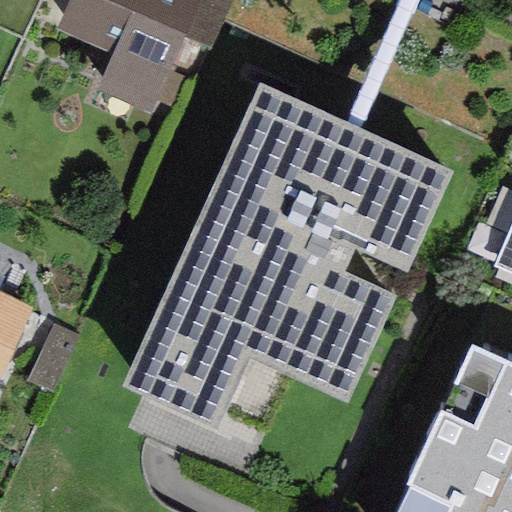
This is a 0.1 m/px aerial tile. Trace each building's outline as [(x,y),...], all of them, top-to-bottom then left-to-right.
[(69,0),(54,36),(111,61),(94,100),(148,123),(182,42),(201,0),(69,0)] [(201,0),(182,42),(212,55),(237,0),(201,0)] [(450,183),(259,95),(121,396),(216,440),(248,370),(344,414),(450,183)] [(511,227),(493,272),(511,279),(511,227)] [(0,381),(32,314),(0,299),(0,381)] [(77,336),(52,325),(26,385),(51,395),(77,336)] [(511,511),(511,377),(469,357),(397,511),(511,511)]
